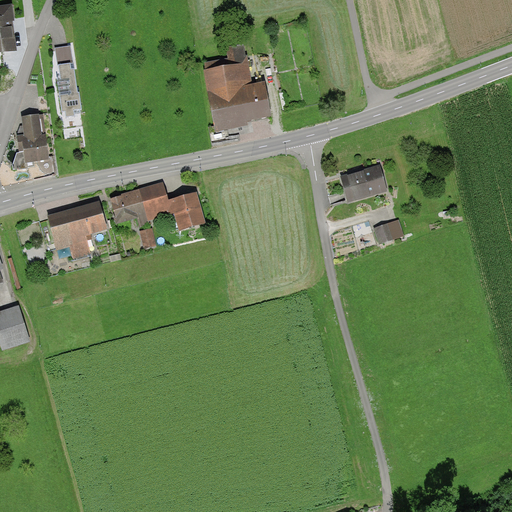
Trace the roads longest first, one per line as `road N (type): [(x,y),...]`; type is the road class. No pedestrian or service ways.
road 1 (primary): [(423,99),(310,134),(0,203)]
road 2 (track): [(370,97),(511,46)]
